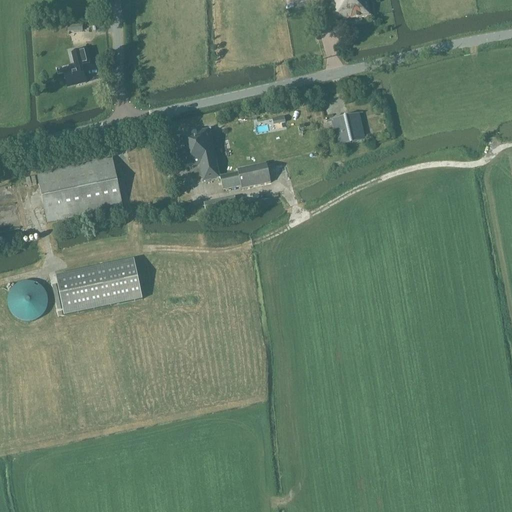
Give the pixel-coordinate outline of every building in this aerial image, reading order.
[(322,0),(323,4),(331,3),(333,21),(344,19),(344,22),(370,18),(367,0),(322,0)] [(72,55),(76,71),(64,74),(67,89),(86,83),(82,67),(89,65),(85,52),(72,55)] [(338,147),(365,141),(359,114),(332,121),(338,147)] [(210,130),(178,137),(184,167),(191,165),(192,167),(200,166),(203,182),(216,180),(220,182),(222,191),(240,188),(241,190),(270,184),(266,164),(236,171),(237,174),(220,177),(210,130)] [(122,208),(111,159),(36,175),(47,224),(122,208)] [(185,182),(192,186),(196,180),(189,175),(185,182)] [(238,214),(238,211),(235,201),(235,198),(204,204),(207,219),(238,214)] [(0,227),(19,223),(16,212),(0,216),(0,227)] [(134,261),(56,277),(65,317),(143,300),(134,261)] [(40,319),(41,318),(42,317),(43,315),(44,314),(45,312),(46,311),(47,309),(47,308),(48,306),(48,304),(48,302),(48,301),(48,299),(47,297),(47,295),(46,294),(45,292),(44,291),(43,289),(42,288),(41,287),(39,286),(38,285),(36,284),(35,284),(33,283),(31,283),(30,282),(28,282),(26,282),(24,283),(23,283),(21,284),(19,284),(18,285),(16,286),(15,287),(14,288),(12,290),(11,291),(10,293),(10,294),(9,296),(8,297),(8,299),(8,301),(8,303),(8,304),(8,306),(9,308),(9,309),(10,311),(11,313),(12,314),(13,315),(14,317),(15,318),(17,319),(18,320),(20,321),(21,321),(23,322),(25,322),(26,323),(28,323),(30,323),(32,322),(33,322),(35,321),(37,321),(38,320),(40,319)]
